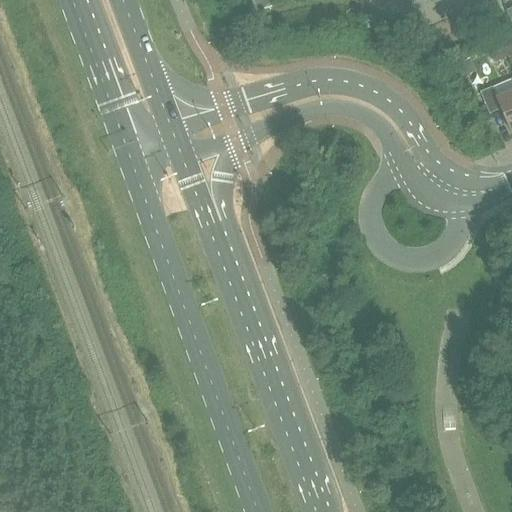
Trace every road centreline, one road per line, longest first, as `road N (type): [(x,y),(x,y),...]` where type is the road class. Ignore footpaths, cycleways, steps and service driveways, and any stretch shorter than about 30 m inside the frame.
road 1 (primary): [(129,156),(259,511)]
road 2 (unclassified): [(418,167),(412,135),(381,96),(340,81),(169,125)]
road 3 (primary): [(314,511),(216,248)]
road 4 (unclassified): [(249,135),(327,107),(346,108),(383,128),(418,167)]
road 5 (primary): [(72,0),(129,156)]
road 6 (primary): [(169,125),(121,0)]
road 7 (unclassified): [(216,248),(227,167),(249,135)]
